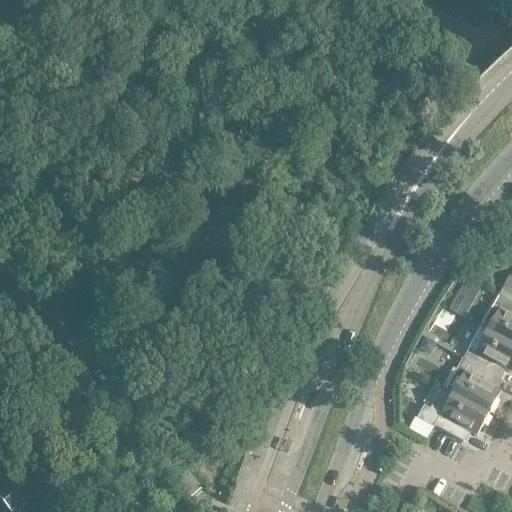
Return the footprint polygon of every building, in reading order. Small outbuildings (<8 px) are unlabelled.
[(511,276),(509,278),(499,297),(511,304),(511,276)] [(462,285),(451,309),(466,316),(478,292),(462,285)] [(511,304),(499,297),(481,328),(511,345),(511,304)] [(511,345),(481,328),(464,360),(501,380),(506,371),(511,375),(511,373),(511,345)] [(452,350),(437,342),(434,346),(439,348),(450,354),(452,350)] [(439,348),(432,360),(438,363),(448,361),(452,355),(450,354),(439,348)] [(464,360),(447,391),(489,416),(501,393),(496,390),(501,380),(464,360)] [(424,407),(417,420),(433,430),(435,427),(463,443),(464,442),(466,443),(471,435),(476,438),(489,416),(447,391),(442,389),(430,410),(424,407)] [(0,473),(0,500),(9,511),(18,511),(41,494),(24,472),(14,480),(5,470),(0,473)] [(55,511),(45,499),(30,511),(55,511)]
